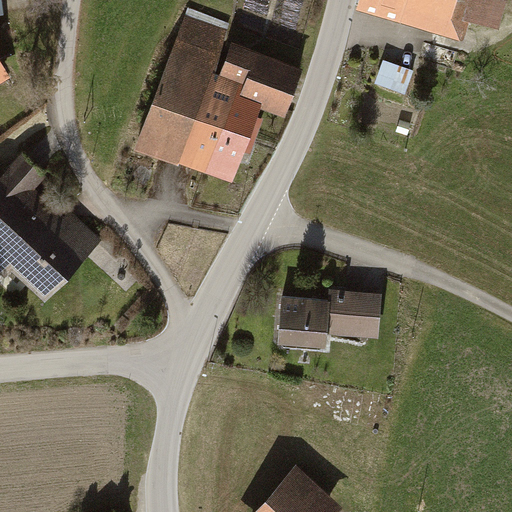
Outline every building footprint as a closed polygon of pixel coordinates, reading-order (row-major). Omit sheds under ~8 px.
[(355,0),(354,4),(463,36),(469,16),(498,25),(505,0),(355,0)] [(178,157),(212,67),(230,22),(187,6),(134,144),(176,161),(178,157)] [(218,70),(212,67),(178,157),(230,177),(241,148),(250,152),(264,117),(255,114),(259,103),(283,112),(302,64),(231,37),(218,70)] [(414,69),(383,57),(374,82),(405,93),(414,69)] [(13,272),(46,302),(104,241),(72,211),(67,217),(36,189),(48,176),(24,154),(1,179),(0,177),(0,272),(7,279),(13,272)] [(276,339),(325,344),(326,331),(378,335),(382,290),(329,286),(328,296),(280,292),(276,339)] [(246,511),(333,511),(342,503),(295,460),(246,511)]
